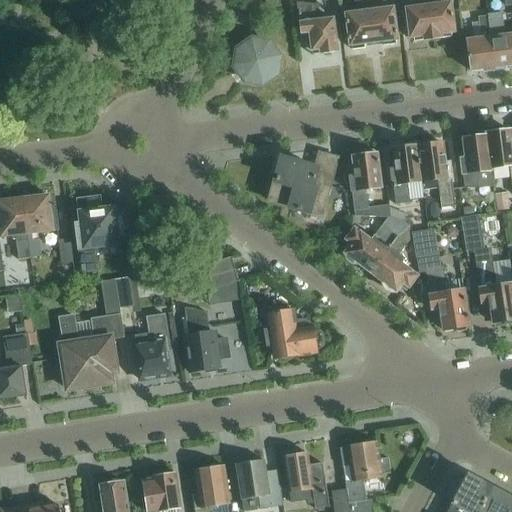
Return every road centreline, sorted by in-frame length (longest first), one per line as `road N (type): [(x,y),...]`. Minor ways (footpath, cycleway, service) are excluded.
road 1 (tertiary): [(0,444),(430,382)]
road 2 (residential): [(136,146),(511,100)]
road 3 (residential): [(430,382),(136,146)]
road 4 (residential): [(136,146),(208,0)]
road 5 (residential): [(0,161),(136,146)]
